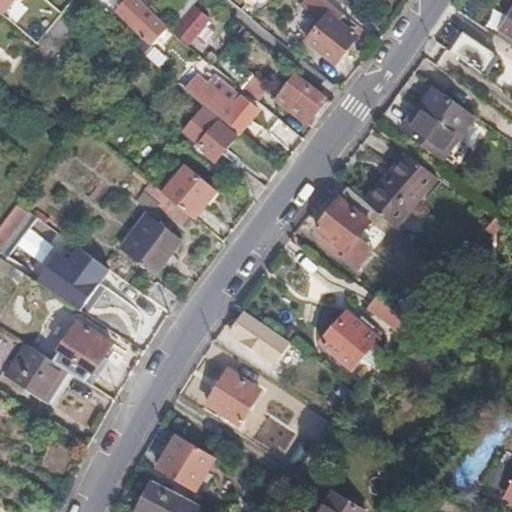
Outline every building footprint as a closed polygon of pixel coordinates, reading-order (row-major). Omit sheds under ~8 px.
[(164,27),(132,0),(131,0),(128,4),(123,0),(115,0),(110,7),(152,41),(164,27)] [(376,36),(337,5),(329,0),(308,0),(321,10),(310,25),(316,30),(310,39),(337,61),(356,39),(367,47),(376,36)] [(190,40),(210,22),(197,8),(177,27),(190,40)] [(511,36),(511,11),(500,29),(511,36)] [(495,51),(465,31),(452,49),(483,70),(495,51)] [(245,89),(264,103),(275,89),(256,74),(245,89)] [(259,110),(218,77),(210,87),(198,77),(188,92),(210,109),(240,133),(241,133),(259,110)] [(314,123),(331,99),(301,79),(285,102),(314,123)] [(450,159),(479,116),(440,88),(411,131),(450,159)] [(218,161),(240,133),(210,109),(197,125),(209,135),(201,145),(210,151),(208,154),(218,161)] [(397,225),(436,177),(408,154),(389,178),(386,176),(367,200),(372,205),(397,225)] [(196,216),(215,190),(185,167),(165,190),(191,213),(196,216)] [(268,184),(248,169),(238,183),(258,198),(268,184)] [(191,213),(165,190),(152,180),(145,190),(183,223),(191,213)] [(367,220),(363,216),(372,205),(367,200),(348,184),(317,223),(346,247),(344,249),(359,260),(368,249),(353,237),(367,220)] [(156,271),(182,238),(148,212),(123,246),(156,271)] [(77,246),(67,260),(57,252),(37,281),(80,311),(109,269),(77,246)] [(179,297),(156,280),(146,294),(169,310),(179,297)] [(413,326),(378,297),(369,307),(405,337),(413,326)] [(288,343),(242,312),(231,328),(276,360),(288,343)] [(378,339),(349,312),(323,341),(350,367),(378,339)] [(95,371),(114,343),(80,321),(62,349),(95,371)] [(48,400),(68,369),(27,343),(7,374),(48,400)] [(238,421),(258,389),(228,370),(208,402),(238,421)] [(196,488),(213,457),(176,434),(158,467),(196,488)] [(72,488),(90,454),(66,440),(46,474),(72,488)] [(511,478),(502,496),(511,501),(511,478)] [(196,511),(201,505),(154,479),(136,511),(196,511)] [(356,511),(329,495),(317,511),(356,511)]
